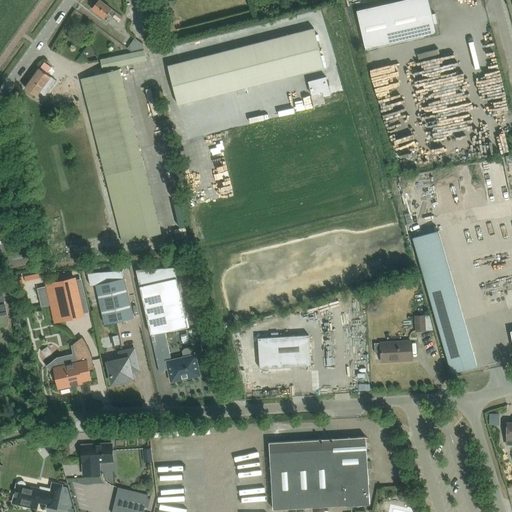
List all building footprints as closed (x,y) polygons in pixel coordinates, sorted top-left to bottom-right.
[(109,13),(120,21),(123,17),(100,0),(98,0),(92,9),(105,19),(109,13)] [(435,13),(432,14),(429,0),(402,0),(357,10),(366,49),(437,33),(434,23),(437,23),(435,13)] [(123,8),(120,14),(127,18),(130,12),(123,8)] [(82,79),(123,243),(162,232),(120,69),(114,70),(113,68),(147,60),(143,44),(135,38),(128,48),(133,52),(101,60),(104,74),(82,79)] [(25,88),(33,94),(37,96),(40,93),(45,96),(56,81),(47,74),(51,67),(44,62),(40,68),(39,68),(25,88)] [(77,82),(81,77),(72,70),(55,94),(68,103),(81,85),(77,82)] [(326,77),(308,81),(312,95),(323,92),(324,96),(330,94),(326,77)] [(165,130),(176,128),(175,116),(163,117),(165,130)] [(477,366),(439,230),(413,237),(452,373),(477,366)] [(54,258),(48,240),(42,241),(47,260),(54,258)] [(175,267),(136,269),(140,286),(159,372),(169,370),(172,381),(199,375),(195,355),(194,355),(193,349),(191,348),(184,349),(183,351),(184,358),(172,361),(165,332),(188,327),(177,278),(175,267)] [(88,272),(91,285),(95,284),(105,325),(134,318),(124,278),(122,270),(88,272)] [(46,287),(38,289),(42,306),(50,304),(54,323),(85,316),(76,277),(46,284),(46,287)] [(433,330),(429,315),(416,316),(417,331),(433,330)] [(119,342),(127,340),(125,331),(117,333),(119,342)] [(311,366),(309,335),(258,338),(260,369),(311,366)] [(57,357),(46,366),(54,376),(57,375),(59,388),(60,387),(62,394),(70,392),(69,385),(81,383),(81,381),(90,379),(87,362),(92,361),(91,356),(89,352),(87,348),(86,344),(82,337),(74,344),(74,345),(71,346),(73,354),(57,357)] [(411,341),(381,343),(375,344),(375,353),(381,352),(382,362),(412,360),(411,341)] [(138,370),(138,369),(137,363),(134,350),(123,352),(124,359),(107,363),(113,383),(133,378),(132,372),(138,370)] [(259,379),(259,388),(268,388),(268,379),(259,379)] [(173,435),(164,436),(164,447),(173,446),(173,435)] [(366,437),(269,442),(273,509),(370,503),(366,437)] [(43,446),(49,454),(56,449),(50,441),(43,446)] [(83,463),(84,475),(100,474),(99,462),(113,461),(112,443),(81,445),(82,463),(83,463)] [(29,505),(28,506),(37,508),(39,502),(48,504),(47,507),(57,509),(62,485),(53,483),(51,490),(41,487),(41,489),(26,486),(25,483),(24,482),(21,481),(19,482),(18,484),(17,484),(13,503),(23,505),(23,504),(29,505)] [(118,487),(112,511),(144,511),(148,494),(118,487)] [(401,501),(406,501),(409,497),(407,492),(401,492),(398,496),(401,501)]
